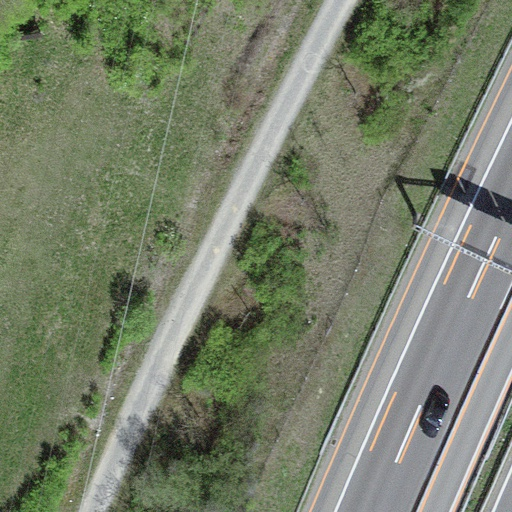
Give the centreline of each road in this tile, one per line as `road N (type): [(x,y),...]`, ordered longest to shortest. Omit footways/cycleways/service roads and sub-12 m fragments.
road 1 (track): [(94,511),(340,0)]
road 2 (motorway): [(511,245),(394,511)]
